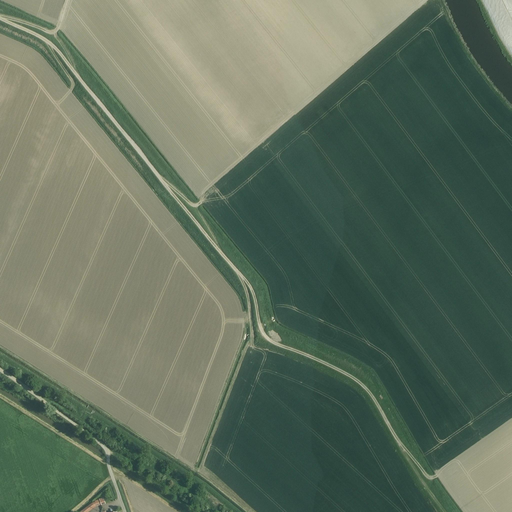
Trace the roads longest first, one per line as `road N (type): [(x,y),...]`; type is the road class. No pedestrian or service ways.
road 1 (track): [(444,511),(362,386),(262,336),(250,288),(57,50),(0,19)]
road 2 (unclassified): [(124,511),(101,443),(0,369)]
road 3 (track): [(217,511),(165,475),(107,452)]
